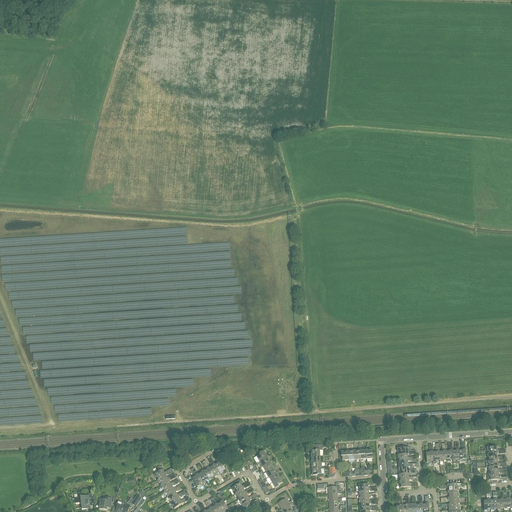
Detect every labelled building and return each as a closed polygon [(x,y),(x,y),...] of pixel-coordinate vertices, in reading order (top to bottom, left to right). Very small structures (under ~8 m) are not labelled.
[(320,456),(320,450),(322,448),(322,444),(313,445),(313,451),(311,452),(311,456),(310,456),(310,458),(311,458),(316,457),(316,456),(320,456)] [(401,446),(397,446),(397,449),(398,456),(408,455),(411,455),(411,451),(411,448),(408,448),(407,445),(401,446)] [(257,464),(260,462),(263,460),(263,459),(268,456),(267,457),(265,453),(266,452),(265,450),(259,454),(260,455),(253,458),(257,464)] [(260,462),(263,467),(266,465),(270,462),(268,458),(269,457),(268,456),(263,459),(263,460),(260,462)] [(218,464),(215,465),(220,474),(223,472),(224,475),(227,473),(222,464),(225,462),(222,457),(216,461),(218,464)] [(212,467),(210,468),(215,477),(220,474),(215,465),(211,458),(208,460),(212,467)] [(210,469),(205,461),(202,463),(206,470),(204,472),(209,481),(215,477),(210,468),(210,469)] [(263,467),(266,473),(269,471),(269,470),(273,467),(271,463),(272,463),(271,461),(270,462),(266,465),(263,467)] [(266,473),(269,478),(272,476),(272,475),(276,472),(274,469),(275,468),(274,466),(273,467),(269,470),(269,471),(266,473)] [(192,477),(198,487),(203,484),(198,475),(194,468),(191,470),(193,474),(195,476),(192,477)] [(321,474),(321,470),(321,468),(317,469),(317,470),(312,470),(312,474),(311,474),(311,476),(317,476),(317,478),(323,477),(323,474),(321,474)] [(154,475),(157,481),(169,474),(167,471),(165,472),(164,469),(158,472),(154,475)] [(202,469),(199,471),(201,474),(198,475),(203,484),(209,481),(204,472),(202,469)] [(269,478),(272,483),(275,481),(275,480),(279,478),(277,474),(278,473),(277,472),(276,472),(272,475),(272,476),(269,478)] [(166,476),(169,474),(157,481),(161,486),(172,480),(171,477),(168,478),(166,476)] [(280,477),(279,478),(275,480),(275,481),(272,483),(275,489),(279,487),(278,486),(283,483),(280,479),(281,478),(280,477)] [(169,482),(172,480),(161,486),(164,492),(176,485),(174,482),(171,484),(169,482)] [(368,488),(368,485),(365,485),(365,482),(358,483),(358,485),(359,492),(369,492),(374,491),(374,488),(368,488)] [(247,488),(245,485),(243,486),(241,483),(232,489),(235,495),(244,490),(247,488)] [(173,487),(176,485),(164,492),(167,498),(179,491),(177,488),(174,490),(173,487)] [(247,495),(250,494),(248,490),(245,492),(244,490),(235,495),(242,506),(250,501),(253,499),(251,496),(248,498),(247,495)] [(176,493),(179,491),(167,498),(171,504),(182,497),(180,494),(177,495),(176,493)] [(88,496),(72,498),(75,504),(81,503),(82,510),(90,509),(89,501),(94,501),(94,493),(88,494),(88,496)] [(117,507),(116,511),(115,511),(127,511),(129,508),(131,508),(133,505),(136,507),(142,499),(137,496),(134,500),(131,498),(129,502),(127,503),(124,502),(123,503),(118,502),(116,507),(117,507)] [(179,499),(182,497),(171,504),(174,509),(186,503),(184,499),(181,501),(179,499)] [(98,509),(106,510),(107,505),(111,506),(112,499),(105,498),(104,500),(100,499),(98,509)] [(222,499),(219,501),(220,504),(218,505),(221,511),(225,511),(229,510),(222,499)] [(278,503),(282,510),(289,505),(285,499),(278,503)] [(252,503),(250,501),(242,506),(245,511),(248,510),(249,511),(251,510),(252,511),(258,507),(255,502),(252,503)] [(216,502),(213,504),(215,507),(212,508),(214,511),(221,511),(218,505),(216,502)]
